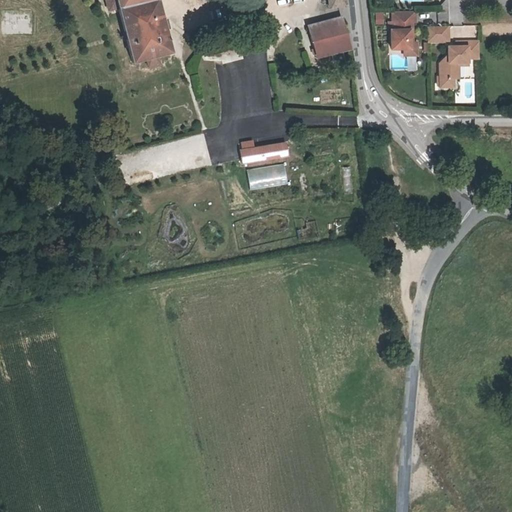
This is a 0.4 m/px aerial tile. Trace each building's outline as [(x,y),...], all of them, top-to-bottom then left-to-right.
[(105,0),(107,8),(118,6),(131,63),(145,59),(146,64),(158,61),(157,56),(171,53),(157,0),(105,0)] [(414,21),(413,10),(391,11),(391,21),(393,21),(393,29),(390,29),(390,49),(402,48),(409,48),(409,42),(409,30),(411,30),(411,21),(414,21)] [(382,26),(383,13),(375,13),(374,25),(382,26)] [(352,49),(342,19),(310,30),(320,60),(352,49)] [(427,25),(427,41),(448,40),(447,24),(427,25)] [(440,85),(440,86),(453,86),(453,78),(453,70),(458,64),(458,62),(467,61),(467,57),(479,57),(478,40),(461,40),(461,45),(455,45),(447,45),(447,55),(446,55),(439,62),(440,76),(440,85)] [(409,48),(402,48),(403,55),(416,55),(415,42),(409,42),(409,48)] [(244,161),(290,154),(288,140),(241,148),(244,161)] [(247,167),(248,188),(286,186),(285,165),(247,167)] [(300,190),(307,189),(305,174),(298,174),(300,190)]
